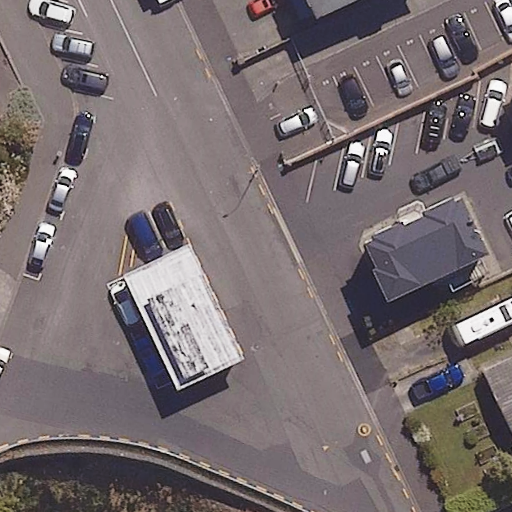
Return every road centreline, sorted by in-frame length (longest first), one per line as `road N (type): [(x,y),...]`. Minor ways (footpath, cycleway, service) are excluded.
road 1 (residential): [(126,28),(120,128),(44,380),(11,415),(82,404),(203,424),(333,471)]
road 2 (residential): [(333,471),(126,28)]
